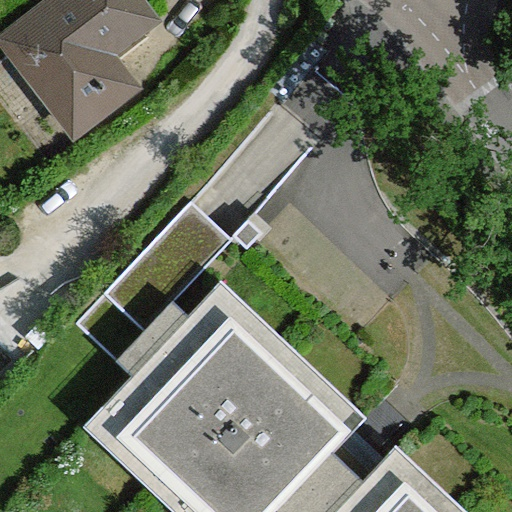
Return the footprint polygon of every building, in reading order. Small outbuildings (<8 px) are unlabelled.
[(16,51),(77,134),(136,88),(112,55),(155,22),(138,0),(58,0),(42,13),(51,25),(16,51)] [(118,361),(175,301),(235,237),(211,216),(192,199),(77,324),(118,361)] [(263,233),(250,221),(235,237),(248,249),(263,233)] [(281,511),(337,453),(361,426),(216,288),(190,316),(133,376),(106,406),(219,511),(281,511)] [(118,361),(133,376),(190,316),(175,301),(118,361)] [(365,479),(334,511),(453,511),(390,452),(365,479)] [(334,511),(365,479),(337,453),(281,511),(334,511)]
